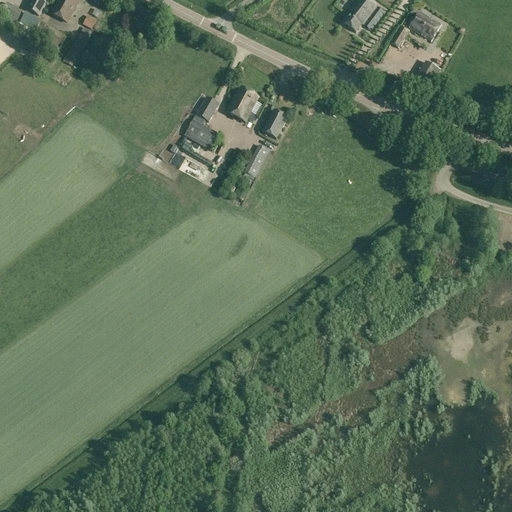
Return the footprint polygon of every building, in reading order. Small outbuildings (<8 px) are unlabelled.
[(38,17),(42,10),(47,0),(31,0),(30,3),(26,10),(38,17)] [(79,1),(78,0),(59,0),(51,15),(67,23),(79,1)] [(384,14),(377,8),(366,0),(358,0),(347,14),(350,15),(343,24),(356,34),(362,26),(370,32),(384,14)] [(23,13),(12,6),(7,15),(17,22),(23,13)] [(441,25),(419,12),(409,29),(431,42),(441,25)] [(38,40),(47,25),(26,13),(17,28),(38,40)] [(90,30),(95,22),(88,18),(84,26),(90,30)] [(47,25),(38,40),(59,51),(67,37),(47,25)] [(409,33),(400,27),(391,44),(391,45),(391,46),(398,50),(398,49),(399,49),(409,33)] [(79,36),(65,58),(63,62),(72,68),(93,34),(84,28),(79,36)] [(28,62),(33,66),(38,59),(32,56),(28,62)] [(417,81),(430,89),(440,71),(427,63),(417,81)] [(276,98),(281,89),(277,87),(272,95),(276,98)] [(256,116),(251,113),(259,99),(240,88),(226,113),(246,124),(247,121),(252,124),(256,116)] [(209,123),(219,106),(205,98),(196,116),(209,123)] [(274,111),(262,132),(276,140),(288,119),(274,111)] [(211,152),(220,136),(193,121),(184,137),(211,152)] [(255,180),(264,164),(270,152),(261,147),(255,158),(246,175),(255,180)] [(241,205),(250,191),(240,185),(232,199),(241,205)]
